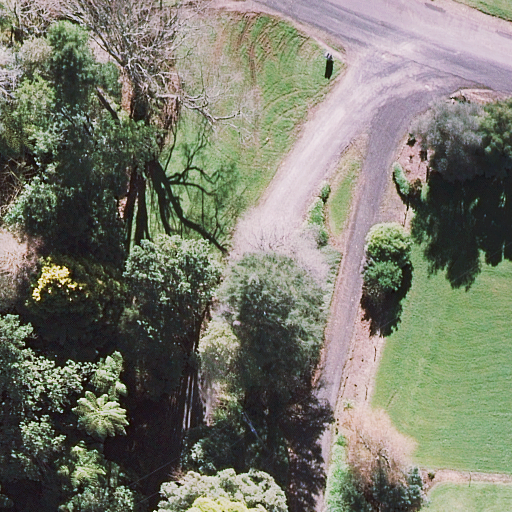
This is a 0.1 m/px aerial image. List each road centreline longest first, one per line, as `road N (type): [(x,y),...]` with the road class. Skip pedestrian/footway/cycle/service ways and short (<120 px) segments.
road 1 (track): [(0,377),(15,362),(367,205),(446,39)]
road 2 (unclassified): [(511,65),(353,0)]
